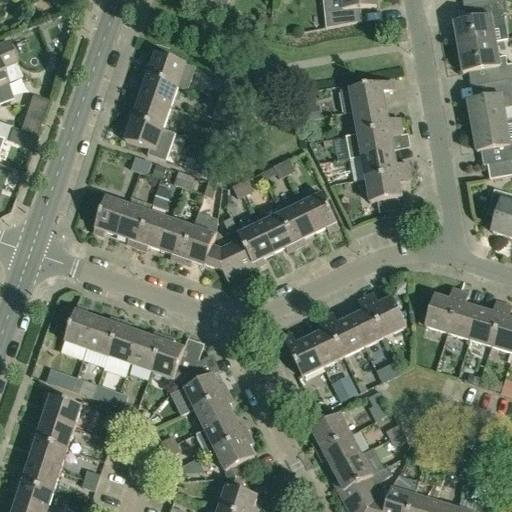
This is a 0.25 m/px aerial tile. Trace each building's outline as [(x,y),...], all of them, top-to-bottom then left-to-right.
[(198,0),(196,6),(224,16),(229,2),(223,0),(198,0)] [(331,0),(323,1),(326,30),(354,25),(352,11),(376,9),(375,0),(331,0)] [(462,0),(464,8),(476,6),(496,2),(495,0),(462,0)] [(459,50),(496,43),(493,28),(505,25),(503,16),(507,15),(504,1),(496,2),(476,6),(478,20),(454,25),(459,50)] [(0,104),(12,99),(7,86),(7,85),(21,79),(16,66),(17,65),(8,42),(0,45),(0,104)] [(490,85),(511,80),(511,66),(507,67),(506,58),(499,59),(496,43),(459,50),(463,75),(487,71),(490,85)] [(196,69),(186,66),(156,55),(151,69),(146,67),(143,76),(178,88),(188,92),(196,69)] [(171,110),(178,88),(143,76),(140,85),(145,87),(140,99),(171,110)] [(473,129),(506,123),(504,110),(511,108),(511,80),(490,85),(489,85),(491,99),(468,103),(473,129)] [(354,114),(386,108),(383,94),(395,92),(393,83),(338,93),(342,116),(354,114)] [(228,85),(221,103),(233,108),(234,108),(240,90),(228,85)] [(163,131),(171,110),(140,99),(136,112),(131,110),(128,119),(163,131)] [(221,103),(215,120),(228,125),(234,108),(221,103)] [(320,107),(305,110),(308,122),(309,122),(322,119),(320,107)] [(358,137),(401,129),(400,121),(388,123),(386,108),(354,114),(358,137)] [(45,119),(28,113),(21,132),(23,133),(38,138),(45,119)] [(176,136),(163,131),(128,119),(125,128),(130,130),(125,143),(149,152),(147,157),(166,164),(176,136)] [(511,121),(506,123),(473,129),(477,154),(501,150),(503,164),(511,162),(511,121)] [(0,148),(3,141),(6,142),(11,128),(0,124),(0,148)] [(350,161),(362,159),(394,153),(391,139),(403,137),(401,129),(358,137),(346,139),(350,161)] [(209,138),(206,146),(219,151),(221,143),(209,138)] [(206,146),(204,155),(216,159),(219,151),(206,146)] [(366,182),(410,174),(408,165),(396,168),(394,153),(362,159),(366,182)] [(136,159),(131,172),(139,175),(144,162),(136,159)] [(144,162),(139,175),(148,177),(152,165),(144,162)] [(289,162),(282,166),(287,177),(295,173),(289,162)] [(511,162),(503,164),(488,167),(490,181),(511,177),(511,162)] [(282,166),(274,169),(280,181),(287,177),(282,166)] [(410,174),(366,182),(370,205),(402,199),(399,184),(411,182),(410,174)] [(179,175),(175,187),(183,190),(187,177),(179,175)] [(187,177),(183,190),(191,192),(195,180),(187,177)] [(248,182),(240,186),(246,197),(254,193),(248,182)] [(209,185),(205,197),(213,200),(217,188),(209,185)] [(240,186),(233,189),(239,201),(246,197),(240,186)] [(511,239),(511,197),(495,192),(490,209),(498,212),(492,234),(511,239)] [(301,206),(315,235),(327,230),(330,234),(339,230),(323,196),(301,206)] [(137,250),(149,215),(152,207),(131,199),(128,208),(117,238),(130,242),(128,247),(137,250)] [(117,238),(128,208),(106,200),(93,235),(103,239),(105,234),(117,238)] [(236,206),(231,206),(227,206),(227,214),(236,214),(236,206)] [(303,241),(315,235),(301,206),(281,216),(297,250),(306,246),(303,241)] [(161,253),(171,222),(149,215),(137,250),(146,253),(148,248),(161,253)] [(289,254),(297,250),(281,216),(260,226),(274,255),(286,249),(289,254)] [(237,232),(231,221),(224,224),(229,236),(237,232)] [(181,265),(193,230),(171,222),(161,253),(173,257),(172,262),(181,265)] [(262,261),(274,255),(260,226),(238,237),(241,242),(242,241),(256,270),(264,266),(262,261)] [(211,248),(212,248),(216,238),(193,230),(181,265),(190,268),(191,263),(205,268),(205,267),(204,267),(211,248)] [(228,284),(256,270),(242,241),(241,242),(221,251),(212,248),(211,248),(204,267),(205,267),(223,273),(228,284)] [(448,336),(461,293),(453,291),(449,302),(435,298),(425,329),(448,336)] [(470,342),(479,312),(465,307),(469,296),(461,293),(448,336),(470,342)] [(366,300),(385,339),(406,329),(392,300),(378,307),(373,296),(366,300)] [(365,349),(385,339),(366,300),(358,303),(364,314),(350,320),(365,349)] [(492,349),(505,307),(497,304),(493,316),(479,312),(470,342),(492,349)] [(511,355),(511,321),(509,321),(511,310),(511,309),(505,307),(492,349),(511,355)] [(87,351),(98,321),(85,317),(87,312),(77,308),(65,344),(87,351)] [(365,349),(350,320),(337,327),(332,316),(325,320),(344,359),(365,349)] [(109,359),(121,323),(112,320),(110,325),(98,321),(87,351),(109,359)] [(324,369),(344,359),(325,320),(317,323),(323,334),(309,340),(324,369)] [(130,366),(141,336),(128,332),(130,327),(121,323),(109,359),(130,366)] [(152,374),(164,339),(155,335),(153,340),(141,336),(130,366),(152,374)] [(324,369),(309,340),(296,347),(291,336),(283,340),(302,380),(324,369)] [(199,364),(182,358),(185,351),(171,347),(173,342),(164,339),(152,374),(181,384),(190,374),(199,364)] [(195,412),(229,395),(224,387),(220,389),(213,377),(207,380),(199,364),(190,374),(181,384),(195,412)] [(69,378),(64,391),(73,393),(77,381),(69,378)] [(332,386),(341,405),(358,397),(349,378),(332,386)] [(73,393),(94,401),(98,389),(77,381),(73,393)] [(112,393),(107,406),(116,408),(120,396),(112,393)] [(385,402),(381,394),(370,401),(374,408),(385,402)] [(205,432),(234,418),(228,406),(233,404),(229,395),(195,412),(205,432)] [(44,420),(74,430),(82,408),(46,396),(43,405),(48,407),(44,420)] [(116,408),(124,411),(128,399),(120,396),(116,408)] [(318,455),(351,437),(340,416),(311,432),(318,444),(313,447),(318,455)] [(215,453),(249,436),(245,428),(240,430),(234,418),(205,432),(196,437),(206,457),(215,453)] [(67,452),(74,430),(44,420),(40,432),(35,431),(32,440),(67,452)] [(399,428),(387,434),(391,441),(403,435),(399,428)] [(102,430),(100,438),(112,442),(115,434),(102,430)] [(403,435),(391,441),(396,449),(407,443),(403,435)] [(229,481),(243,480),(237,468),(255,460),(248,447),(253,445),(249,436),(215,453),(229,481)] [(333,473),(362,457),(351,437),(318,455),(322,463),(327,461),(333,473)] [(100,438),(97,447),(109,451),(112,442),(100,438)] [(173,439),(161,445),(165,452),(176,447),(173,439)] [(60,474),(67,452),(32,440),(29,449),(34,451),(30,463),(60,474)] [(176,447),(165,452),(168,460),(180,454),(176,447)] [(339,495),(383,472),(373,452),(362,457),(333,473),(339,484),(335,487),(339,495)] [(419,453),(415,466),(423,468),(427,456),(419,453)] [(427,456),(423,468),(432,471),(436,458),(427,456)] [(53,495),(60,474),(30,463),(26,476),(21,474),(18,483),(53,495)] [(463,467),(459,479),(467,482),(471,469),(463,467)] [(188,478),(184,469),(175,473),(178,478),(188,478)] [(386,511),(389,503),(388,503),(378,500),(373,489),(382,484),(381,483),(392,477),(388,469),(383,472),(339,495),(348,511),(386,511)] [(471,469),(467,482),(476,484),(480,472),(471,469)] [(88,474),(86,482),(98,486),(101,478),(88,474)] [(219,510),(224,511),(254,511),(253,511),(257,498),(239,492),(243,480),(229,481),(219,510)] [(86,482),(83,490),(95,494),(98,486),(86,482)] [(30,511),(47,511),(53,495),(18,483),(15,492),(20,494),(16,507),(30,511)] [(410,511),(414,498),(391,491),(388,503),(389,503),(386,511),(410,511)] [(434,511),(436,505),(414,498),(410,511),(434,511)]
